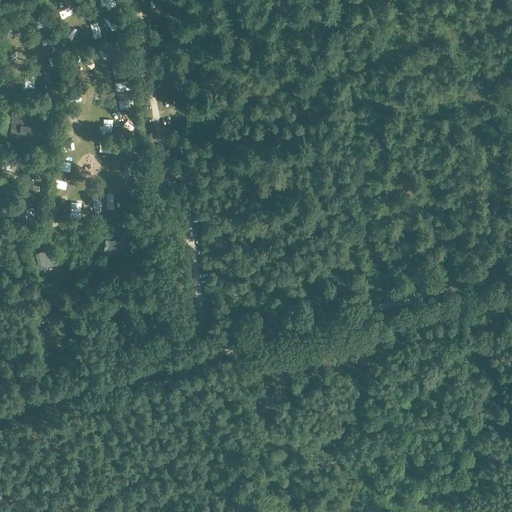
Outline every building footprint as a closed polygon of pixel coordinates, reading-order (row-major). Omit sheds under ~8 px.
[(71,36),(67,43),(73,46),(77,40),(71,36)] [(101,59),(111,59),(110,49),(101,49),(101,59)] [(122,105),(116,107),(122,120),(127,117),(122,105)] [(47,113),(11,112),(10,143),(46,145),(47,113)] [(119,155),(114,164),(124,169),(129,161),(119,155)] [(123,251),(126,232),(119,231),(118,238),(116,238),(115,242),(105,241),(105,249),(123,251)] [(36,254),(40,268),(57,264),(54,254),(43,257),(41,252),(36,254)] [(57,296),(44,300),(46,306),(58,303),(57,296)] [(127,302),(121,302),(122,307),(110,309),(111,318),(129,316),(127,302)] [(56,313),(48,319),(51,324),(44,329),(49,336),(65,326),(56,313)]
